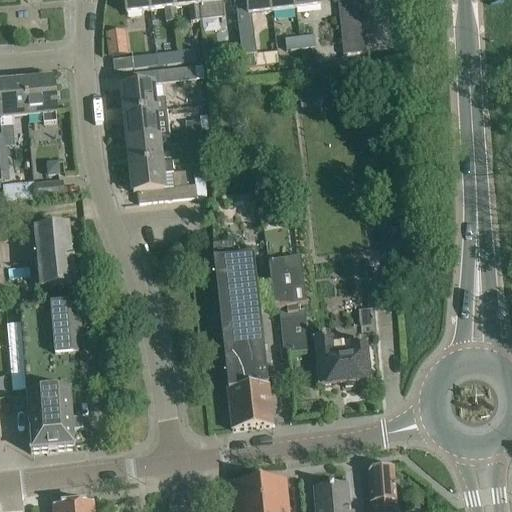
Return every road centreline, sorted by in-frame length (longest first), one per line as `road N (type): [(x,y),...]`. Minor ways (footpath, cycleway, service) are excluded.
road 1 (residential): [(173,464),(154,340),(99,189),(84,57)]
road 2 (tertiary): [(476,361),(464,0)]
road 3 (residential): [(173,464),(432,419)]
road 4 (residential): [(0,484),(173,464)]
